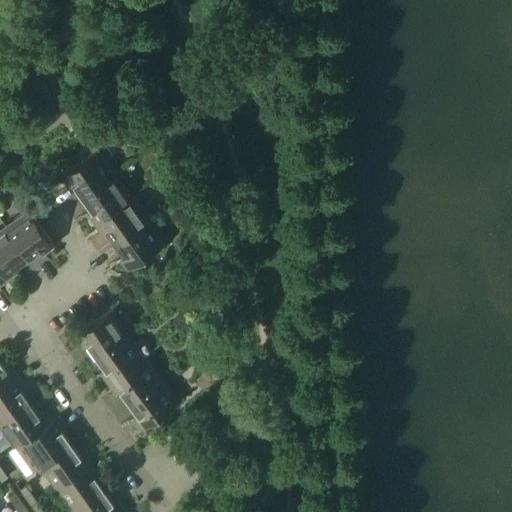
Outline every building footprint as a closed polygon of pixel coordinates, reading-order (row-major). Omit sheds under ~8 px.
[(96,135),(87,142),(93,150),(102,143),(96,135)] [(74,180),(83,193),(115,170),(106,157),(115,151),(108,141),(99,148),(98,146),(61,173),(69,184),(74,180)] [(87,210),(94,219),(131,193),(115,170),(83,193),(92,206),(87,210)] [(106,226),(115,239),(148,216),(131,193),(94,219),(101,230),(106,226)] [(28,205),(4,222),(27,255),(39,246),(43,250),(54,243),(28,205)] [(148,216),(115,239),(124,252),(120,256),(127,266),(165,240),(148,216)] [(4,222),(0,224),(0,266),(7,276),(17,268),(14,264),(27,255),(4,222)] [(191,275),(182,263),(173,269),(182,282),(191,275)] [(185,291),(191,300),(200,293),(194,284),(185,291)] [(96,352),(129,329),(112,306),(75,332),(83,343),(87,340),(96,352)] [(129,329),(96,352),(105,365),(101,369),(108,379),(145,353),(129,329)] [(208,347),(211,352),(218,353),(223,350),(216,341),(208,347)] [(120,386),(129,398),(161,376),(145,353),(108,379),(115,389),(120,386)] [(0,386),(13,377),(0,358),(0,386)] [(161,376),(129,398),(138,411),(133,415),(141,425),(178,400),(161,376)] [(0,386),(0,421),(29,400),(13,377),(0,386)] [(46,424),(46,423),(29,400),(0,421),(0,427),(14,447),(46,424)] [(46,424),(14,447),(31,471),(39,465),(38,464),(71,441),(54,417),(46,423),(46,424)] [(38,464),(39,465),(55,487),(87,464),(71,441),(38,464)] [(55,487),(71,510),(103,487),(87,464),(55,487)] [(20,487),(31,504),(37,500),(25,483),(20,487)] [(71,510),(72,511),(117,511),(120,510),(103,487),(71,510)] [(9,495),(21,511),(26,507),(15,491),(9,495)] [(31,504),(36,511),(45,511),(37,500),(31,504)]
